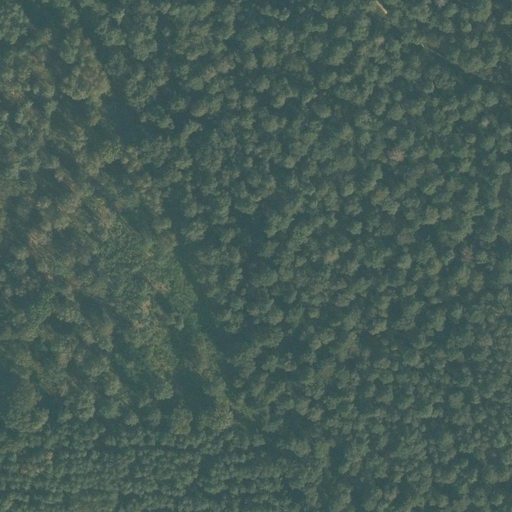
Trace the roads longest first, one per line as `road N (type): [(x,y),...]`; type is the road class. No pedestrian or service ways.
road 1 (track): [(80,0),(307,511)]
road 2 (track): [(228,335),(511,236)]
road 3 (track): [(264,422),(0,415)]
